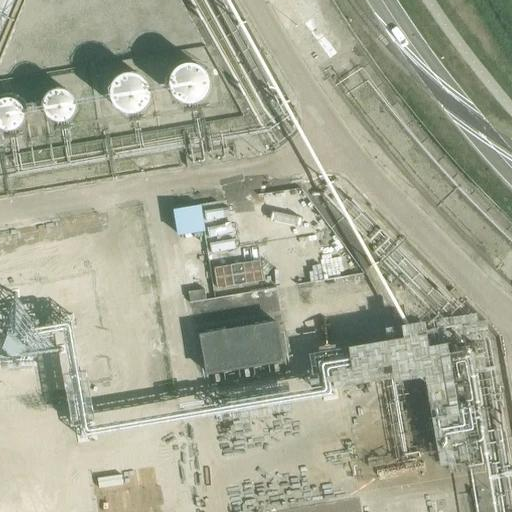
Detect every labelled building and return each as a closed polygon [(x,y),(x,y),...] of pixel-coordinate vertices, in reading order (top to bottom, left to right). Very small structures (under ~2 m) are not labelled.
[(173,75),(177,84),(183,90),(192,93),(201,91),(208,86),(212,77),(212,68),(209,62),(204,57),(197,54),(189,54),(180,58),(175,66),(173,75)] [(116,90),(121,98),(129,102),(137,103),(145,100),(151,94),(154,85),(153,77),(149,70),(143,65),(134,63),(125,66),(118,72),(115,81),(116,90)] [(48,103),(55,110),(63,112),(71,110),(77,104),(79,95),(77,89),(72,83),(65,81),(58,81),(51,86),(47,94),(48,103)] [(16,120),(23,115),(26,109),(27,102),(24,96),(17,90),(8,89),(1,93),(0,93),(0,116),(7,120),(16,120)] [(296,225),(297,234),(310,232),(306,194),(274,197),(278,227),(296,225)] [(178,234),(208,233),(207,206),(177,207),(178,234)] [(281,323),(200,336),(207,375),(287,362),(281,323)]
